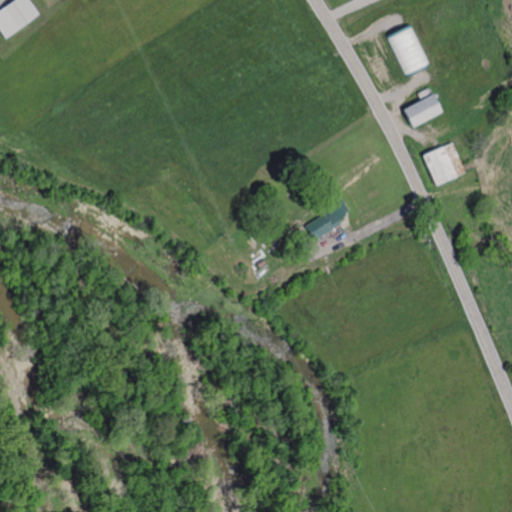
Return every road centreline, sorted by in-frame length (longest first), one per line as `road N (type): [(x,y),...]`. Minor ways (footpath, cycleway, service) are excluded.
road 1 (secondary): [(511,406),(409,169),(315,0)]
road 2 (track): [(346,49),(283,84),(105,150),(31,157),(0,143)]
